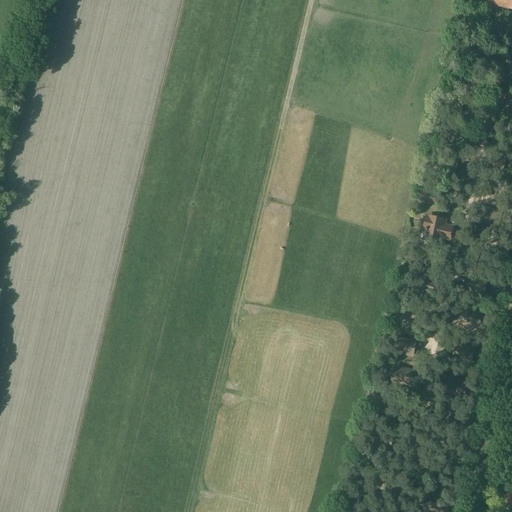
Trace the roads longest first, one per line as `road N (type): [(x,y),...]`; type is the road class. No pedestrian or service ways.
road 1 (unknown): [(460,244),(401,511)]
road 2 (unknown): [(460,244),(498,98)]
